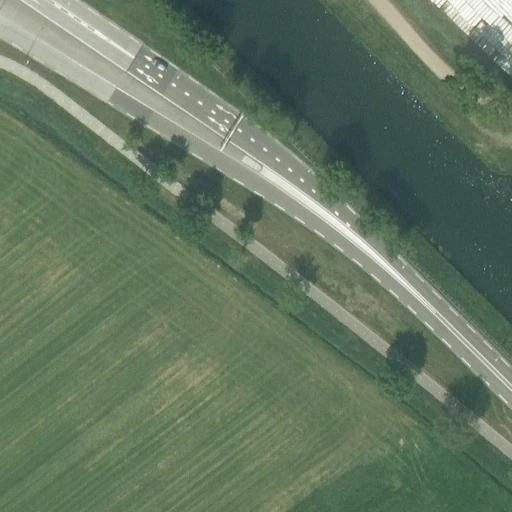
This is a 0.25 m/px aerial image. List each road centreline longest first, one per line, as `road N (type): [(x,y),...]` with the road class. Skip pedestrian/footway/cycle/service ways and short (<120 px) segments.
road 1 (primary): [(0,23),(208,156),(350,231)]
road 2 (primary): [(350,231),(279,157),(109,46)]
road 3 (primary): [(511,386),(350,231)]
road 4 (track): [(511,112),(386,0)]
